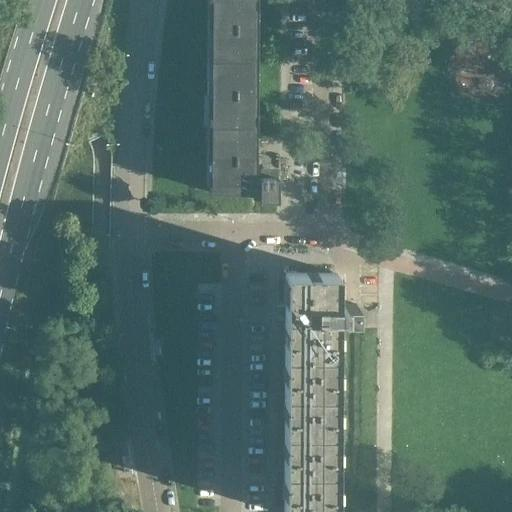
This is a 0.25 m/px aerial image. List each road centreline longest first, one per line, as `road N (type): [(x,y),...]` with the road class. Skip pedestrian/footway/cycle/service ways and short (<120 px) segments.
road 1 (primary): [(0,288),(79,0)]
road 2 (tertiary): [(161,511),(139,411),(129,234)]
road 3 (residential): [(233,511),(238,235)]
road 4 (residential): [(324,237),(323,0)]
road 5 (tertiary): [(129,234),(144,0)]
road 6 (primary): [(41,0),(0,126)]
